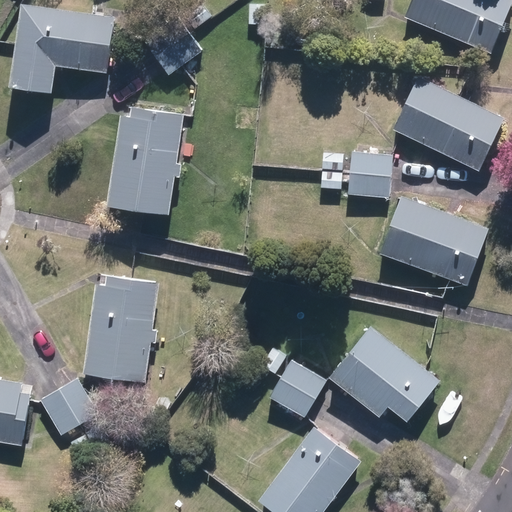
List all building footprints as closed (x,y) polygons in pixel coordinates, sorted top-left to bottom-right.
[(511,0),(417,0),(410,17),(497,54),(511,16),(511,0)] [(198,28),(214,16),(204,3),(188,15),(198,28)] [(112,73),(120,17),(28,4),(16,87),(57,93),(61,66),(112,73)] [(269,4),(253,4),(252,24),(268,24),(269,4)] [(161,57),(193,33),(180,15),(147,39),(161,57)] [(193,33),(161,57),(174,74),(207,51),(193,33)] [(424,77),(399,129),(484,170),(510,118),(424,77)] [(190,85),(166,82),(164,97),(188,100),(190,85)] [(184,159),(191,110),(140,104),(139,112),(129,111),(117,202),(149,206),(178,209),(183,172),(187,172),(189,160),(184,159)] [(357,151),(355,172),(396,176),(398,155),(357,151)] [(328,153),(326,168),(346,169),(347,154),(328,153)] [(346,173),(325,172),(325,187),(344,188),(346,173)] [(396,176),(355,172),(354,194),(393,198),(396,176)] [(411,192),(390,249),(456,274),(476,282),(498,225),(411,192)] [(161,324),(168,278),(135,273),(117,270),(115,280),(105,279),(92,369),(153,377),(159,337),(164,338),(165,325),(161,324)] [(416,417),(448,377),(429,362),(380,322),(339,373),(388,413),(397,402),(416,417)] [(224,339),(215,353),(233,366),(243,352),(224,339)] [(265,365),(279,374),(290,356),(276,348),(265,365)] [(286,378),(320,399),(331,381),(297,361),(286,378)] [(64,389),(85,424),(102,414),(82,378),(64,389)] [(320,399),(286,378),(275,397),(309,418),(320,399)] [(0,440),(26,445),(34,394),(25,393),(26,384),(0,379),(0,440)] [(66,435),(85,424),(64,389),(45,400),(66,435)] [(104,425),(91,433),(100,451),(114,443),(104,425)] [(279,511),(327,511),(366,461),(319,427),(265,501),(279,511)] [(74,442),(84,461),(99,453),(89,435),(74,442)]
